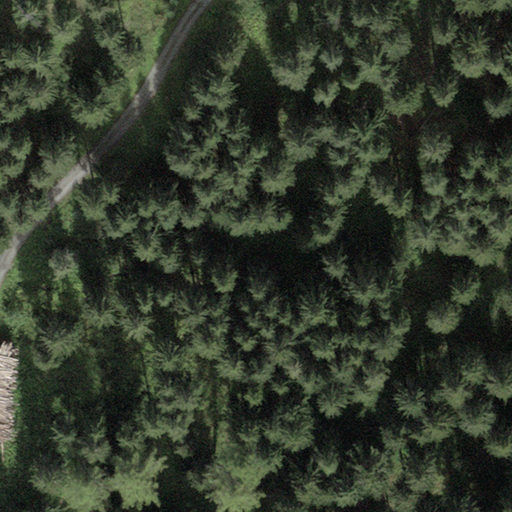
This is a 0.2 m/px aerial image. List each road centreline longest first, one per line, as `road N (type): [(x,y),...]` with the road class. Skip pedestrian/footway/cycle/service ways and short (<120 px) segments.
road 1 (track): [(511,245),(229,511)]
road 2 (track): [(203,0),(133,113),(0,266)]
